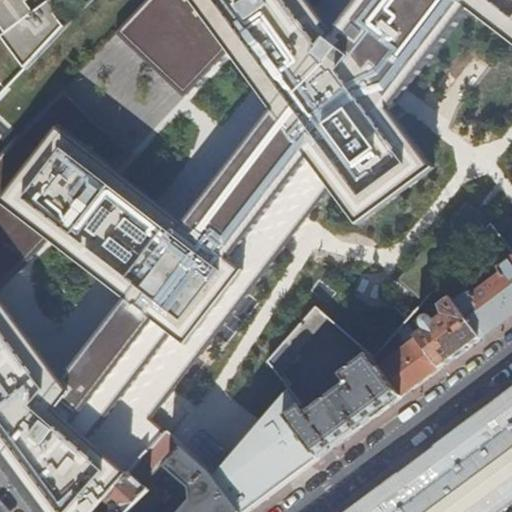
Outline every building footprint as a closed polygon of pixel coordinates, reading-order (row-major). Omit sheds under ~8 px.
[(0,163),(0,294),(4,299),(64,243),(156,314),(87,407),(76,427),(117,462),(340,180),(369,218),(446,161),(405,105),(488,8),(511,26),(511,0),(154,0),(123,34),(185,94),(239,44),(287,107),(197,220),(137,174),(151,160),(70,91),(0,163)] [(2,36),(25,67),(62,29),(65,26),(55,13),(60,10),(52,0),(49,0),(25,18),(17,9),(29,0),(0,0),(0,22),(7,32),(2,36)] [(487,251),(502,235),(494,224),(477,243),(487,251)] [(474,289),(457,301),(483,337),(511,315),(511,261),(502,269),(505,274),(478,295),(474,289)] [(428,328),(419,335),(444,367),(483,337),(457,301),(443,282),(436,290),(445,303),(443,304),(446,314),(438,320),(434,314),(430,314),(427,315),(425,318),(424,321),(425,322),(428,326),(428,328)] [(97,511),(108,500),(131,474),(117,462),(76,427),(87,407),(4,299),(0,294),(0,459),(39,511),(97,511)] [(410,346),(382,367),(404,396),(444,367),(419,335),(409,321),(399,332),(410,346)] [(309,413),(304,405),(290,416),(321,458),(404,396),(382,367),(375,359),(371,353),(370,354),(344,374),(350,382),(309,413)] [(511,391),(350,511),(499,511),(511,503),(511,391)] [(247,511),(321,458),(290,416),(272,397),(216,477),(242,511),(247,511)] [(171,447),(180,455),(185,449),(167,433),(144,459),(154,467),(171,447)] [(242,511),(216,477),(185,449),(180,455),(170,467),(194,488),(195,500),(184,511),(242,511)] [(130,511),(149,490),(131,474),(108,500),(114,505),(116,511),(114,511),(130,511)] [(150,491),(149,490),(130,511),(153,511),(168,496),(155,485),(150,491)]
